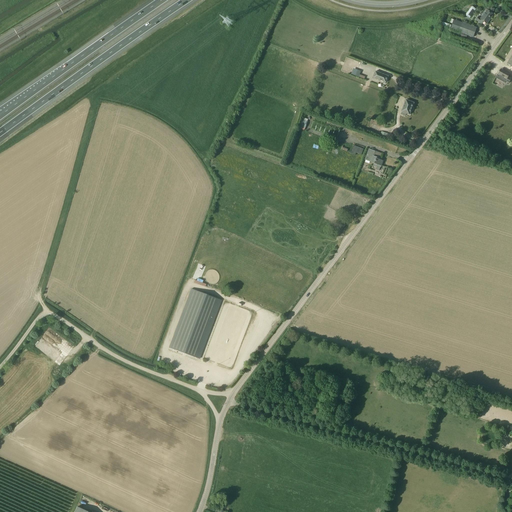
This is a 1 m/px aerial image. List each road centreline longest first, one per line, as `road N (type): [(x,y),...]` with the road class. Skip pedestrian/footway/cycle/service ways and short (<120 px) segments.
road 1 (unclassified): [(232,393),(511,23)]
road 2 (unknown): [(167,452),(186,409),(136,387),(94,485),(143,506)]
road 3 (unclassified): [(0,366),(36,319),(52,314),(120,358),(201,392)]
road 4 (motorway): [(0,133),(187,0)]
road 5 (unknown): [(112,445),(48,418),(18,430),(22,445),(98,475)]
road 6 (motorway): [(162,0),(0,115)]
road 7 (unknown): [(48,418),(79,402),(96,372),(106,370),(117,386),(94,438)]
